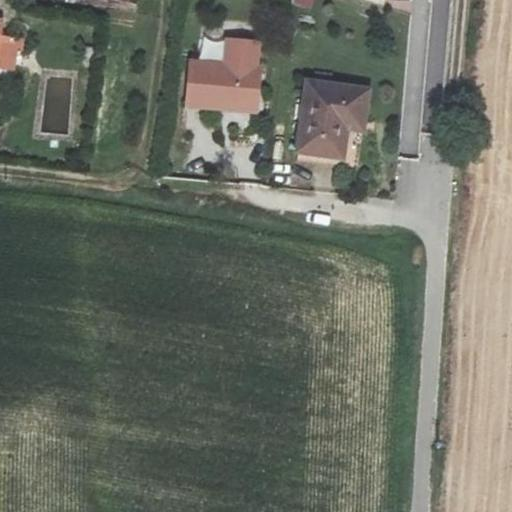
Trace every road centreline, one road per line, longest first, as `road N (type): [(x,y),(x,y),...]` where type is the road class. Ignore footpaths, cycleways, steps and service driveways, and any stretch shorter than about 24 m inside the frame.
road 1 (residential): [(436,216),(418,511)]
road 2 (residential): [(254,194),(436,216)]
